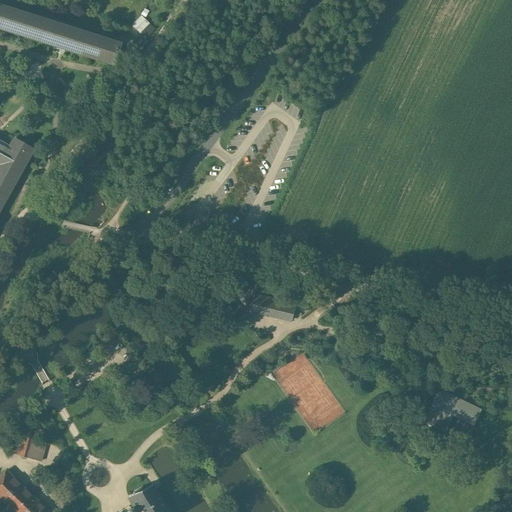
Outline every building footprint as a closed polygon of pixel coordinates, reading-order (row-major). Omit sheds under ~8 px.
[(0,5),(0,28),(61,48),(115,65),(121,45),(0,5)] [(138,35),(155,15),(147,8),(130,28),(138,35)] [(0,209),(33,150),(26,146),(25,147),(14,140),(10,146),(8,149),(0,145),(0,209)] [(264,297),(255,295),(251,311),(259,313),(264,297)] [(295,305),(264,297),(259,313),(291,321),(295,305)] [(482,410),(440,389),(423,422),(444,433),(453,416),(474,426),(482,410)] [(24,439),(17,437),(14,449),(16,449),(14,454),(29,458),(37,428),(27,425),(24,439)] [(49,511),(7,471),(0,478),(0,497),(14,511),(49,511)] [(169,511),(152,486),(142,491),(134,494),(128,497),(135,507),(130,508),(128,511),(169,511)]
